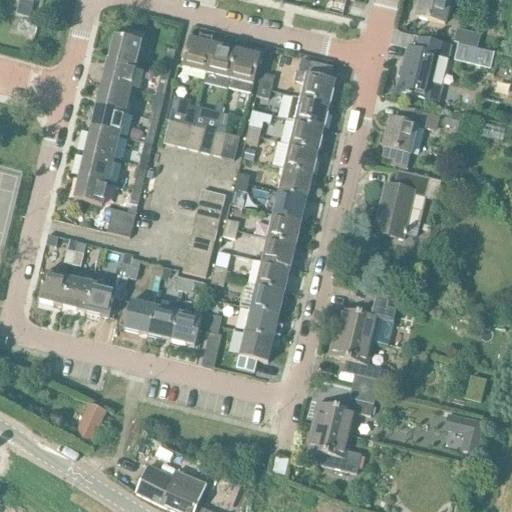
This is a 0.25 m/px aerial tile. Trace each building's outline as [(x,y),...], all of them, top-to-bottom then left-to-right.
[(469,0),(475,1),(475,0),(419,0),(415,18),(445,25),(450,0),(469,0)] [(19,19),(29,22),(34,5),(24,2),(19,19)] [(456,45),(456,46),(477,51),(480,37),(456,31),(453,44),(456,45)] [(109,60),(136,66),(142,45),(115,38),(109,60)] [(447,61),(451,48),(418,40),(416,52),(407,49),(396,93),(438,104),(442,87),(431,84),(437,59),(447,61)] [(205,77),(212,48),(188,42),(181,71),(205,77)] [(453,60),(452,62),(489,71),(493,55),(478,51),(477,51),(456,46),(453,60)] [(229,83),(236,53),(212,48),(205,77),(229,83)] [(161,73),(169,75),(174,53),(166,51),(161,73)] [(236,53),(229,83),(227,91),(250,97),(252,88),(253,88),(260,59),(236,53)] [(131,90),(136,66),(109,60),(104,83),(131,90)] [(164,98),(169,75),(161,73),(155,96),(164,98)] [(298,100),(330,107),(335,85),(295,75),(293,85),(301,87),(298,100)] [(258,90),(270,93),(274,78),(261,76),(258,90)] [(125,113),(131,90),(104,83),(98,107),(125,113)] [(268,103),(270,93),(258,90),(255,100),(268,103)] [(159,122),(164,98),(155,96),(150,119),(159,122)] [(330,107),(298,100),(292,98),(286,123),(292,124),(324,131),(330,107)] [(194,122),(197,110),(189,108),(190,104),(174,100),(174,102),(170,101),(164,122),(169,123),(168,123),(180,126),(192,129),(194,122)] [(119,137),(125,113),(98,107),(92,130),(119,137)] [(217,129),(220,116),(211,114),(197,110),(194,122),(209,127),(217,129)] [(423,130),(426,118),(401,111),(398,123),(390,121),(386,137),(381,137),(379,145),(383,147),(382,150),(384,150),(382,159),(390,162),(389,166),(404,170),(416,128),(423,130)] [(445,114),(442,127),(451,129),(460,131),(463,118),(454,116),(445,114)] [(217,129),(219,129),(226,131),(229,118),(220,116),(217,129)] [(264,117),(263,124),(270,126),(271,118),(264,117)] [(153,145),(159,122),(150,119),(145,143),(153,145)] [(219,129),(217,129),(209,127),(194,122),(192,129),(204,131),(215,135),(218,135),(219,129)] [(174,149),(180,126),(168,123),(163,146),(174,149)] [(319,154),(324,131),(292,124),(287,147),(319,154)] [(186,152),(192,129),(180,126),(174,149),(186,152)] [(198,155),(204,131),(192,129),(186,152),(198,155)] [(247,136),(259,139),(261,132),(248,129),(247,136)] [(114,160),(119,137),(92,130),(87,153),(114,160)] [(210,158),(215,135),(204,131),(198,155),(210,158)] [(218,135),(215,135),(210,158),(221,161),(227,137),(218,135)] [(257,150),(259,139),(247,136),(244,146),(257,150)] [(227,137),(221,161),(233,164),(239,140),(227,137)] [(148,168),(153,145),(145,143),(139,166),(148,168)] [(313,177),(319,154),(287,147),(282,170),(313,177)] [(245,151),(243,161),(252,163),(254,153),(245,151)] [(108,183),(114,160),(87,153),(81,177),(108,183)] [(142,192),(148,168),(139,166),(134,190),(142,192)] [(307,201),(313,177),(282,170),(276,194),(307,201)] [(147,173),(145,180),(152,181),(153,174),(147,173)] [(436,204),(441,185),(398,174),(394,190),(384,187),(372,236),(402,244),(404,237),(414,240),(424,201),(436,204)] [(235,184),(248,187),(250,179),(237,176),(235,184)] [(102,207),(108,183),(81,177),(75,201),(102,207)] [(242,211),(248,187),(235,184),(229,208),(242,211)] [(136,219),(142,192),(134,190),(128,216),(136,219)] [(198,205),(222,211),(225,199),(201,193),(198,205)] [(302,225),(307,201),(276,194),(270,217),(302,225)] [(219,222),(222,211),(198,205),(196,217),(219,222)] [(128,216),(111,213),(108,225),(133,231),(136,219),(128,216)] [(217,234),(219,222),(196,217),(193,228),(217,234)] [(296,248),(302,225),(270,217),(265,240),(296,248)] [(228,232),(237,234),(239,226),(226,223),(224,231),(228,232)] [(131,242),(133,231),(108,225),(105,236),(131,242)] [(214,245),(217,234),(193,228),(190,240),(214,245)] [(224,231),(222,239),(235,242),(237,234),(228,232),(224,231)] [(232,254),(235,242),(222,239),(219,251),(232,254)] [(211,257),(214,245),(190,240),(187,251),(211,257)] [(290,271),(296,248),(265,240),(259,264),(290,271)] [(70,268),(76,244),(69,242),(63,266),(70,268)] [(76,244),(70,268),(80,270),(86,247),(76,244)] [(208,269),(211,257),(187,251),(185,263),(208,269)] [(124,257),(119,278),(127,281),(130,268),(132,264),(132,263),(132,262),(133,258),(124,256),(124,257)] [(206,281),(208,269),(185,263),(182,275),(206,281)] [(285,296),(290,271),(259,264),(253,288),(285,296)] [(127,281),(127,282),(135,284),(139,271),(130,268),(127,281)] [(212,278),(225,281),(227,272),(214,269),(212,278)] [(60,311),(67,280),(44,275),(37,305),(60,311)] [(84,316),(93,279),(85,278),(84,284),(67,280),(60,311),(84,316)] [(223,290),(225,281),(212,278),(211,287),(223,290)] [(115,302),(117,291),(114,291),(92,286),(94,280),(93,279),(84,316),(110,322),(115,302)] [(180,294),(184,282),(177,280),(174,293),(180,294)] [(184,282),(180,294),(191,297),(194,284),(184,282)] [(279,319),(285,296),(253,288),(248,312),(279,319)] [(339,312),(334,335),(373,344),(388,347),(393,326),(396,311),(399,301),(373,296),(368,319),(358,317),(339,312)] [(144,338),(152,309),(129,304),(123,333),(144,338)] [(168,344),(175,315),(152,309),(144,338),(168,344)] [(273,342),(279,319),(248,312),(242,335),(273,342)] [(175,315),(168,344),(195,350),(201,321),(175,315)] [(462,317),(453,327),(463,336),(472,326),(462,317)] [(206,327),(219,330),(221,320),(208,318),(206,327)] [(217,338),(219,330),(206,327),(205,335),(217,338)] [(268,367),(273,342),(242,335),(236,359),(239,360),(236,371),(254,376),(257,364),(268,367)] [(334,335),(328,360),(357,366),(354,378),(378,384),(381,372),(367,369),(373,344),(334,335)] [(469,380),(464,402),(480,406),(485,383),(469,380)] [(311,429),(350,439),(356,417),(371,420),(374,408),(348,402),(345,412),(317,406),(311,429)] [(92,448),(106,417),(90,410),(75,441),(92,448)] [(446,417),(443,434),(463,439),(480,443),(484,426),(446,417)] [(347,454),(350,439),(311,429),(305,454),(334,460),(331,472),(356,478),(360,458),(347,454)] [(173,480),(149,469),(136,497),(163,511),(165,511),(195,511),(206,488),(176,475),(173,480)]
